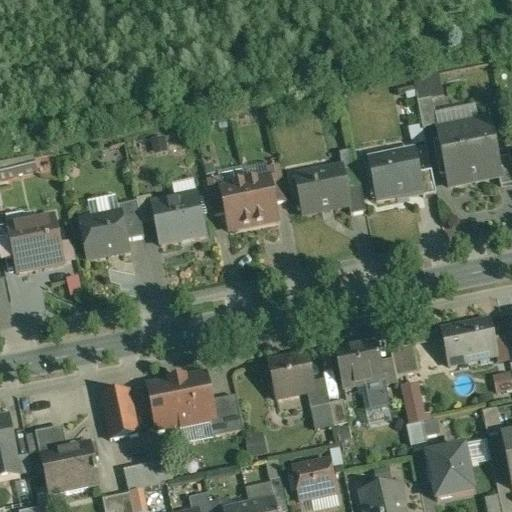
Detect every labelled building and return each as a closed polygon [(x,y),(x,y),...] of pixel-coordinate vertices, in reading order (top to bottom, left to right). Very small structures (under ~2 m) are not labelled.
[(443,97),(439,78),(414,83),(417,102),(431,100),(443,97)] [(431,100),(417,102),(423,129),(436,127),(431,100)] [(490,122),(437,133),(448,188),(498,177),(501,177),(498,159),(490,122)] [(416,152),(368,161),(376,202),(422,193),(424,193),(420,174),(416,152)] [(511,168),(510,157),(498,159),(501,177),(498,177),(501,187),(511,184),(511,168)] [(33,159),(0,166),(0,181),(36,174),(33,159)] [(280,167),(267,170),(269,179),(270,179),(275,205),(287,203),(280,167)] [(343,169),(295,179),(303,217),(348,208),(350,207),(347,190),(343,169)] [(431,172),(420,174),(424,193),(422,193),(423,198),(436,195),(431,172)] [(269,179),(245,184),(254,228),(279,223),(275,205),(270,179),(269,179)] [(219,180),(206,182),(213,218),(225,215),(220,189),(221,189),(219,180)] [(221,189),(220,189),(225,215),(229,233),(254,228),(245,184),(221,189)] [(361,187),(347,190),(350,207),(348,208),(350,216),(366,213),(361,187)] [(153,206),(152,206),(155,223),(160,247),(205,238),(197,196),(153,206)] [(151,198),(137,201),(137,204),(142,226),(155,223),(152,206),(153,206),(151,198)] [(137,204),(118,208),(120,217),(121,216),(126,242),(144,239),(142,226),(137,204)] [(120,217),(90,223),(82,234),(88,262),(129,253),(126,242),(121,216),(120,217)] [(55,220),(7,229),(12,254),(17,276),(64,267),(55,220)] [(7,229),(0,230),(0,252),(1,256),(12,254),(7,229)] [(77,298),(88,295),(84,278),(73,280),(77,298)] [(490,322),(441,332),(441,333),(443,342),(448,369),(467,365),(467,363),(496,357),(496,359),(497,359),(490,322)] [(441,333),(411,339),(413,348),(390,352),(392,361),(396,380),(419,375),(413,348),(443,342),(441,333)] [(376,345),(335,353),(343,391),(382,382),(384,382),(380,364),(376,345)] [(307,356),(269,364),(276,402),(307,395),(315,394),(313,384),(307,356)] [(396,380),(392,361),(380,364),(384,382),(382,382),(383,388),(397,385),(396,380)] [(511,374),(499,377),(502,395),(511,392),(511,374)] [(207,380),(150,391),(159,433),(162,432),(162,431),(215,420),(212,405),(207,380)] [(325,382),(313,384),(315,394),(307,395),(310,411),(330,407),(330,406),(325,382)] [(419,386),(401,389),(409,428),(422,425),(432,423),(430,415),(425,416),(419,386)] [(128,392),(101,397),(110,441),(137,436),(128,392)] [(219,438),(243,433),(236,400),(212,405),(215,420),(219,438)] [(343,403),(330,406),(330,407),(335,429),(348,426),(343,403)] [(330,407),(310,411),(315,433),(335,429),(330,407)] [(497,411),(482,414),(487,438),(502,435),(497,411)] [(0,482),(19,478),(15,461),(18,461),(10,423),(0,425),(0,482)] [(409,428),(406,429),(411,452),(427,449),(422,425),(409,428)] [(349,429),(336,432),(338,444),(351,441),(349,429)] [(90,447),(66,451),(62,431),(37,436),(50,500),(99,489),(96,478),(98,478),(96,470),(95,471),(90,447)] [(263,437),(245,441),(248,458),(267,455),(263,437)] [(511,438),(502,441),(511,490),(511,489),(511,438)] [(464,450),(426,458),(436,503),(474,495),(464,450)] [(171,462),(125,472),(130,493),(176,483),(171,462)] [(337,496),(330,464),(292,472),(299,504),(337,496)] [(288,511),(282,480),(270,482),(274,503),(274,502),(276,511),(288,511)] [(404,511),(399,487),(361,495),(364,511),(404,511)] [(146,511),(142,494),(130,496),(132,511),(146,511)] [(132,511),(130,496),(102,502),(104,511),(132,511)] [(207,496),(189,500),(191,511),(210,511),(209,504),(207,496)] [(493,511),(507,511),(505,498),(491,500),(493,511)] [(223,511),(221,502),(209,504),(210,511),(223,511)] [(274,503),(249,508),(249,511),(276,511),(274,502),(274,503)]
